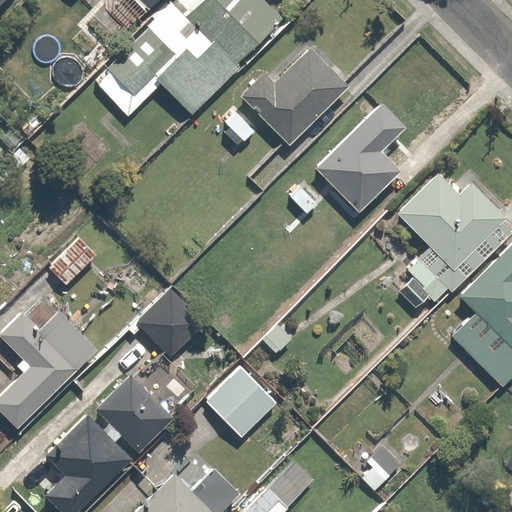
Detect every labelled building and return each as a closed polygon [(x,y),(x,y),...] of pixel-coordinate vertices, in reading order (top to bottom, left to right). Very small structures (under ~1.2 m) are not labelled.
[(123,115),(158,81),(184,109),(279,17),(262,0),(191,0),(181,10),(171,0),(162,0),(85,75),(123,115)] [(261,69),(234,94),(280,142),(301,123),(344,81),(308,44),(271,80),(261,69)] [(402,126),(377,100),(309,166),(353,211),(395,169),(377,151),(402,126)] [(236,113),(220,127),(235,143),(251,129),(236,113)] [(301,123),(280,142),(246,175),(258,188),(313,136),(301,123)] [(442,283),(455,295),(511,231),(511,226),(463,182),(457,189),(435,168),(395,212),(429,243),(394,282),(421,306),(442,283)] [(296,183),(280,200),(300,218),(316,200),(296,183)] [(95,258),(72,235),(40,269),(63,291),(95,258)] [(511,241),(461,296),(475,310),(450,338),(499,383),(511,369),(511,351),(511,350),(511,241)] [(0,278),(10,289),(28,270),(12,255),(0,266),(0,278)] [(174,313),(189,298),(170,280),(129,323),(168,360),(195,333),(174,313)] [(0,420),(12,432),(93,347),(51,307),(39,320),(19,301),(0,320),(0,345),(20,364),(0,384),(0,420)] [(276,403),(231,360),(197,396),(242,439),(276,403)] [(93,407),(141,453),(176,417),(127,371),(93,407)] [(72,511),(130,452),(88,412),(43,459),(58,472),(37,494),(56,511),(72,511)] [(217,511),(236,493),(211,469),(192,489),(170,468),(127,511),(217,511)] [(277,511),(289,501),(267,477),(228,511),(277,511)] [(511,506),(511,480),(499,495),(511,506)] [(365,511),(376,502),(361,488),(337,511),(365,511)]
